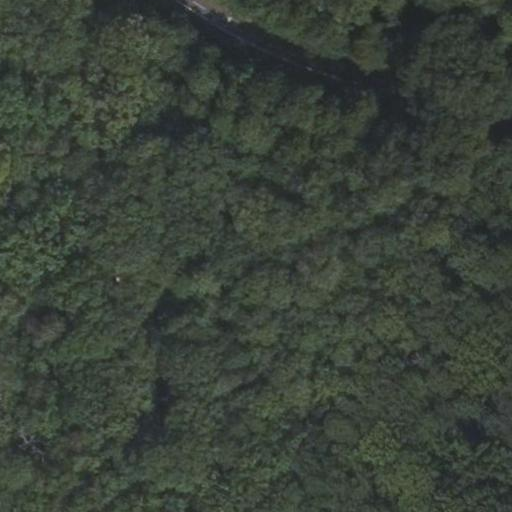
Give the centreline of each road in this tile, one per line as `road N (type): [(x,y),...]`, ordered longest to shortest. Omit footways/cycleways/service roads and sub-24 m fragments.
road 1 (track): [(212,511),(48,32),(49,0)]
road 2 (unclassified): [(177,0),(262,55),(511,119)]
